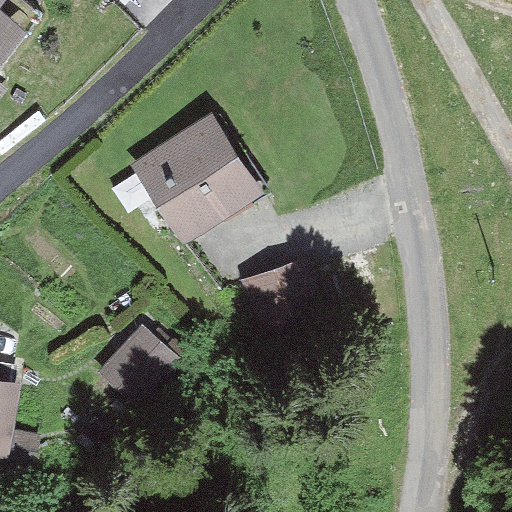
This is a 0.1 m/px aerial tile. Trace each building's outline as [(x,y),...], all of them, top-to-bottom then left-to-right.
[(0,0),(0,68),(28,35),(0,12),(0,8),(6,0),(0,0)] [(131,166),(183,247),(264,195),(213,114),(131,166)] [(239,283),(263,345),(333,319),(309,257),(239,283)] [(148,401),(193,348),(151,313),(106,365),(148,401)] [(0,391),(0,470),(10,472),(22,394),(0,391)]
